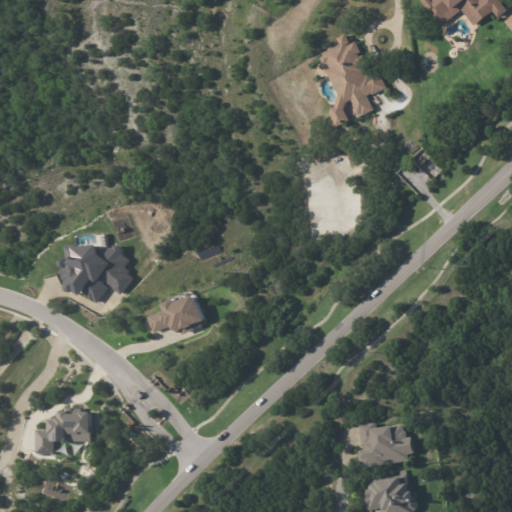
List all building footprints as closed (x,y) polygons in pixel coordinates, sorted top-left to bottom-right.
[(480,0),(481,1),(482,0),(499,0),(509,12),(499,19),(494,12),(475,27),(463,11),(443,27),(422,1),(423,0),(480,0)] [(366,58),(374,73),(379,71),(388,89),(373,97),(373,95),(369,97),(376,111),(365,117),(363,115),(360,117),(354,106),(355,106),(353,102),(345,106),(328,72),(332,70),(329,65),(326,67),(322,59),(325,58),(324,55),(347,43),(349,47),(357,42),(363,53),(359,55),(361,58),(365,56),(366,58)] [(439,166),(438,167),(432,161),(434,158),(440,165),(439,166)] [(120,294),(133,278),(127,274),(127,264),(130,260),(122,254),(122,247),(100,247),(97,244),(67,245),(67,258),(61,258),(61,276),(66,280),(66,293),(82,293),(96,303),(105,291),(105,283),(120,294)] [(148,316),(154,332),(172,325),(175,334),(206,323),(195,295),(175,302),(173,297),(163,301),(166,310),(148,316)] [(137,396),(136,395),(140,392),(144,396),(140,400),(137,396)] [(90,442),(91,410),(61,409),(60,419),(51,419),(50,430),(37,430),(36,453),(54,453),(54,441),(90,442)] [(414,439),(417,453),(410,454),(411,461),(395,463),(394,459),(388,460),(388,464),(363,469),(361,456),(363,456),(362,450),(368,449),(367,445),(366,445),(363,444),(362,437),(363,436),(361,425),(378,422),(379,428),(405,423),(407,430),(408,432),(409,438),(414,437),(414,439)] [(416,511),(383,511),(384,511),(384,508),(370,510),(368,497),(370,497),(369,491),(371,490),(369,481),(409,475),(412,491),(414,491),(415,494),(416,499),(417,499),(418,501),(419,504),(418,510),(416,510),(416,511)]
